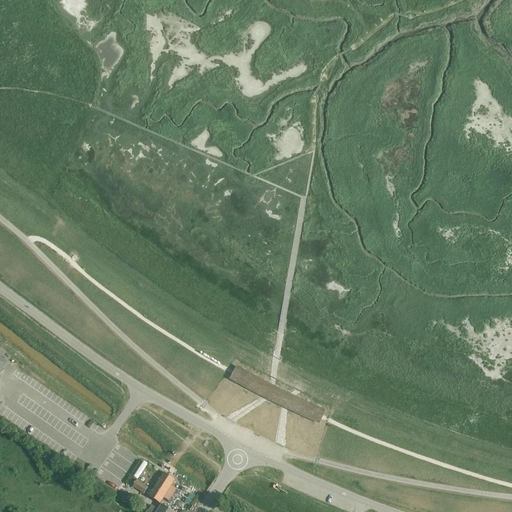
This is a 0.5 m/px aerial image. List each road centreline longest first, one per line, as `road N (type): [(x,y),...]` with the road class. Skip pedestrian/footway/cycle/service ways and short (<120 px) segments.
road 1 (residential): [(243,450),(140,391),(0,288)]
road 2 (unclassified): [(389,511),(243,450)]
